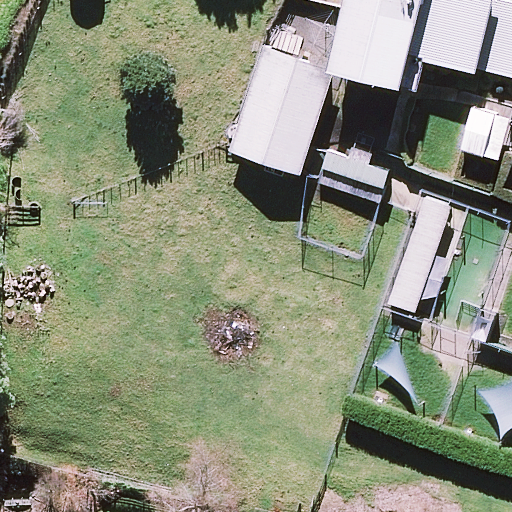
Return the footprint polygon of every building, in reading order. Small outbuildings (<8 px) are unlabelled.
[(342,0),(326,75),(398,91),(404,62),(511,85),(511,11),(483,5),(484,0),(342,0)] [(328,79),(259,56),(225,158),(294,181),(328,79)] [(511,130),(511,116),(478,108),(466,148),(504,158),(511,130)] [(394,167),(333,148),(322,183),(383,202),(394,167)] [(455,208),(425,198),(389,300),(418,311),(455,208)]
